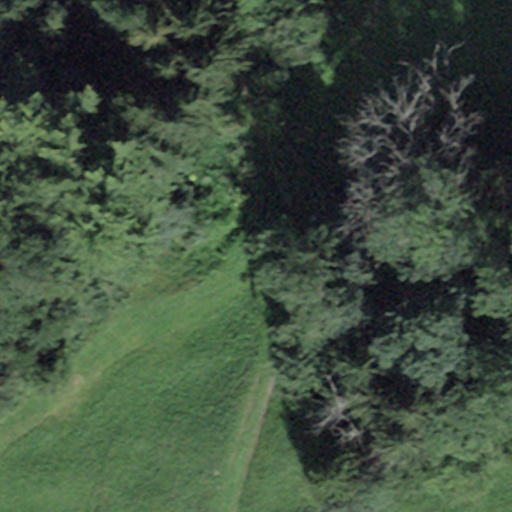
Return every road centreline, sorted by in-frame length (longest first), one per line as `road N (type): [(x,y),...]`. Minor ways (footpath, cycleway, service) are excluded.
road 1 (track): [(0,437),(45,392),(141,323),(295,237)]
road 2 (track): [(227,511),(295,237)]
road 3 (track): [(295,237),(370,0)]
